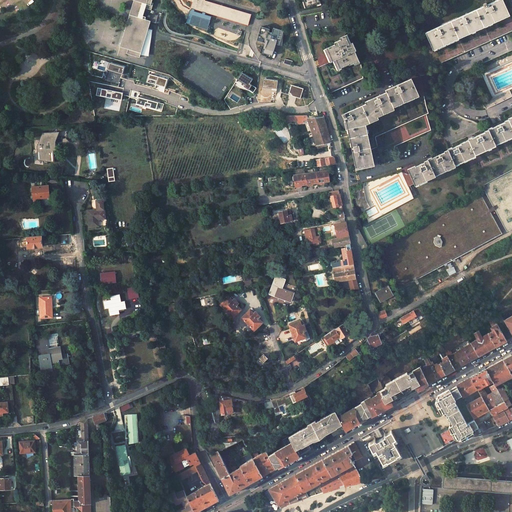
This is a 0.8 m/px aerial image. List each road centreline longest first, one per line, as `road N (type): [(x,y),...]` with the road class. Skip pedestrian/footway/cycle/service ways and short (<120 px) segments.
road 1 (residential): [(290,0),(334,139),(374,325),(316,374),(273,396),(218,390),(215,430),(201,389),(192,385)]
road 2 (secondary): [(511,344),(226,503)]
road 3 (trunk): [(249,511),(0,448)]
road 4 (residential): [(109,406),(84,280),(77,193)]
road 5 (secondary): [(322,511),(511,425)]
road 6 (trunk): [(0,477),(121,511)]
road 7 (residential): [(226,503),(196,444),(192,385)]
